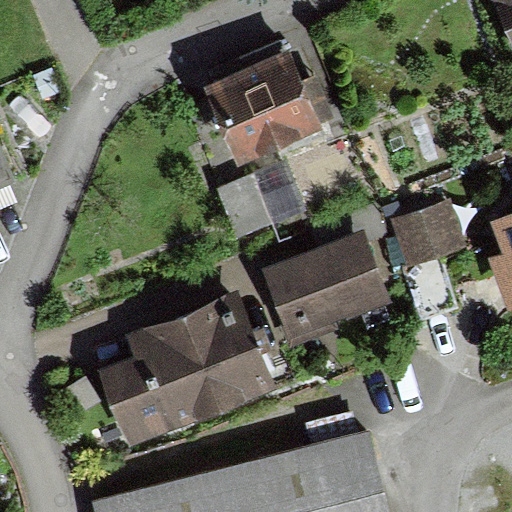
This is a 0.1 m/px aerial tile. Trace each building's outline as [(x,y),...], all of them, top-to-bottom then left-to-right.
[(511,0),(498,0),(511,33),(511,0)] [(202,68),(240,154),(329,115),(292,29),(248,48),(202,68)] [(0,179),(14,174),(0,140),(0,179)] [(284,156),(218,182),(236,227),(302,200),(284,156)] [(403,260),(465,239),(449,191),(387,213),(403,260)] [(492,244),(509,290),(511,289),(511,200),(494,207),(505,240),(492,244)] [(260,262),(290,339),(339,321),(335,310),(372,297),(391,290),(365,222),(260,262)] [(99,357),(128,435),(276,380),(239,282),(127,324),(135,344),(99,357)] [(392,511),(369,420),(96,488),(101,511),(392,511)]
